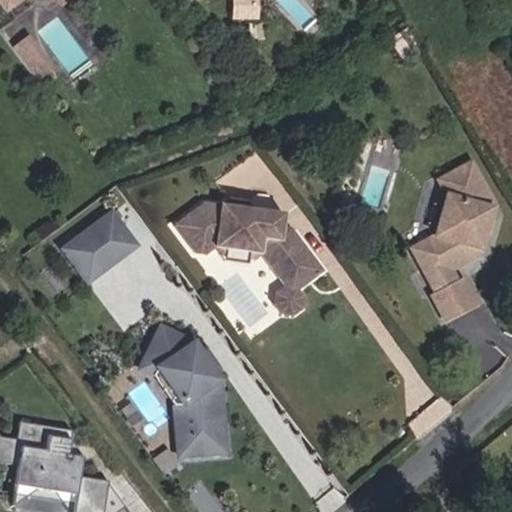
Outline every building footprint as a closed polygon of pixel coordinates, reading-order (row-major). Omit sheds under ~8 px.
[(1,0),(0,1),(0,5),(5,11),(19,0),(56,0),(60,4),(64,0),(1,0)] [(34,56),(25,44),(12,54),(22,67),(34,56)] [(46,72),(34,56),(22,67),(34,81),(46,72)] [(465,163),(433,182),(442,197),(432,237),(408,251),(420,271),(440,259),(448,272),(474,257),(486,208),(490,206),(465,163)] [(205,207),(175,230),(200,264),(211,266),(220,258),(264,258),(276,274),(283,269),(294,285),(319,266),(286,222),(284,221),(270,221),(271,208),(253,208),(248,202),(231,201),(222,208),(205,207)] [(284,208),(271,208),(270,221),(284,221),(284,208)] [(111,215),(95,227),(119,259),(135,247),(111,215)] [(119,259),(95,227),(63,251),(86,283),(119,259)] [(440,259),(420,271),(433,294),(454,282),(448,272),(440,259)] [(294,285),(283,269),(276,274),(287,289),(288,289),(287,290),(286,290),(284,291),(283,292),(282,293),(281,293),(280,294),(279,295),(278,297),(277,299),(276,300),(276,301),(276,302),(276,305),(276,306),(276,307),(276,308),(276,309),(277,310),(277,311),(277,312),(278,312),(279,314),(279,315),(280,315),(281,316),(282,317),(282,318),(283,318),(284,318),(286,319),(287,319),(289,320),(291,320),(292,320),(293,320),(296,319),(297,319),(298,319),(299,318),(301,317),(301,316),(302,316),(303,314),(304,313),(305,312),(305,311),(306,310),(306,309),(307,307),(307,306),(307,305),(307,304),(306,301),(306,300),(305,297),(304,296),(302,294),(326,275),(319,266),(294,285)] [(433,294),(428,297),(445,325),(474,307),(458,279),(454,282),(433,294)] [(159,329),(143,363),(156,369),(192,421),(193,438),(184,454),(184,457),(224,453),(217,382),(192,345),(159,329)] [(143,363),(139,371),(151,376),(152,377),(172,407),(182,439),(177,456),(177,457),(184,457),(184,454),(193,438),(192,421),(156,369),(143,363)] [(0,435),(0,462),(13,465),(10,484),(72,493),(69,511),(100,511),(105,478),(76,474),(79,454),(64,452),(68,428),(20,422),(17,439),(1,437),(0,435)] [(0,462),(0,491),(9,493),(7,507),(24,495),(59,500),(68,511),(69,511),(72,493),(10,484),(13,465),(0,462)]
